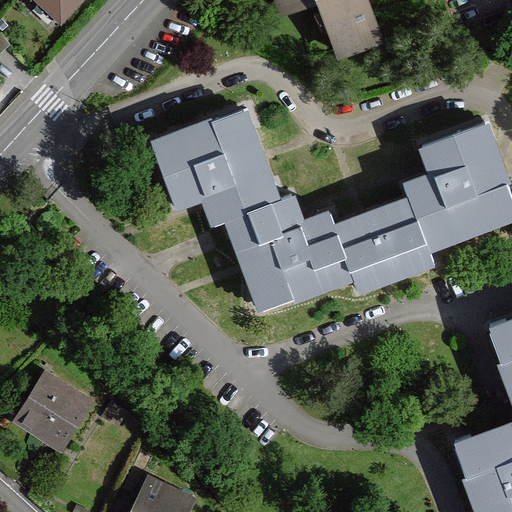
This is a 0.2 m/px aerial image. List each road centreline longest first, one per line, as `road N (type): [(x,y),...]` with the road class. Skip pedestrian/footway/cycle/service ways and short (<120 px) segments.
road 1 (residential): [(511,125),(489,100),(446,97),(335,132),(271,72),(248,68),(51,140)]
road 2 (residential): [(51,140),(56,184),(245,371)]
road 3 (residential): [(245,371),(395,314),(477,310),(511,298)]
road 4 (residential): [(245,371),(315,435),(393,439),(419,452),(436,471),(450,511)]
road 5 (tertiary): [(143,0),(31,121)]
